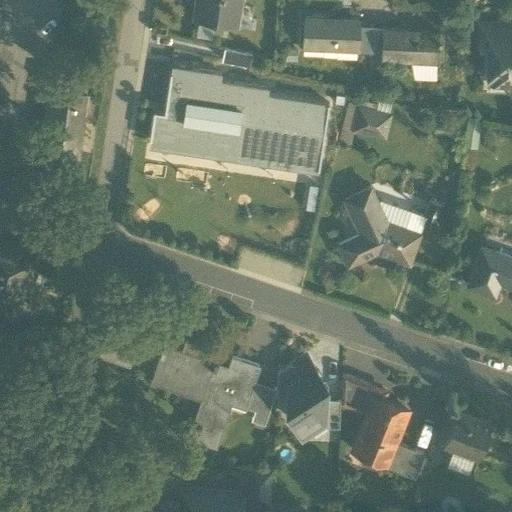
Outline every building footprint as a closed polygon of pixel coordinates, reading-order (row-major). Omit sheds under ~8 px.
[(239,0),(196,0),(194,15),(227,20),(230,5),(238,6),(239,0)] [(357,47),(358,47),(359,23),(359,19),(328,18),(328,16),(304,15),(303,44),(357,47)] [(477,35),(489,35),(489,34),(508,35),(508,20),(478,19),(477,35)] [(357,50),(370,50),(371,24),(359,23),(358,47),(357,47),(357,50)] [(384,25),(371,24),(370,50),(382,51),(383,27),(384,25)] [(410,58),(436,59),(438,31),(407,30),(407,28),(383,27),(382,51),(381,56),(410,58)] [(511,34),(508,35),(489,34),(489,35),(489,41),(488,71),(505,71),(504,78),(504,79),(509,84),(511,83),(511,34)] [(221,58),(249,64),(251,52),(224,46),(221,58)] [(436,76),(436,59),(410,58),(409,75),(436,76)] [(171,62),(170,70),(189,73),(190,66),(171,62)] [(152,109),(149,137),(163,140),(163,144),(233,155),(233,150),(270,156),(269,160),(318,168),(328,101),(267,92),(268,85),(220,78),(221,71),(190,66),(189,73),(170,70),(169,70),(163,111),(152,109)] [(39,153),(75,158),(84,92),(70,90),(71,81),(59,79),(58,89),(48,88),(39,153)] [(377,109),(389,113),(393,102),(378,97),(376,104),(379,105),(377,109)] [(354,129),(361,104),(348,100),(341,127),(353,130),(354,130),(354,129)] [(354,129),(383,137),(389,113),(377,109),(379,105),(376,104),(362,100),(361,104),(354,129)] [(480,116),(467,115),(463,145),(475,146),(476,147),(480,116)] [(436,120),(433,131),(450,135),(453,124),(436,120)] [(353,130),(341,127),(338,139),(349,142),(353,130)] [(149,137),(148,144),(317,170),(318,168),(269,160),(270,156),(233,150),(233,155),(163,144),(163,140),(149,137)] [(475,146),(463,145),(461,161),(473,162),(475,146)] [(200,189),(201,170),(180,168),(179,187),(200,189)] [(309,183),(305,207),(314,209),(317,184),(309,183)] [(346,196),(362,231),(387,219),(379,200),(371,184),(346,196)] [(404,225),(411,207),(380,196),(379,200),(387,219),(404,225)] [(424,219),(435,224),(444,202),(430,197),(424,212),(422,218),(424,219)] [(404,225),(387,219),(362,231),(339,241),(348,261),(378,247),(409,259),(424,219),(422,218),(424,212),(411,207),(404,225)] [(505,281),(511,283),(511,256),(482,245),(469,283),(488,290),(493,274),(506,279),(505,281)] [(57,256),(41,251),(35,271),(51,275),(57,256)] [(0,316),(15,322),(23,299),(17,297),(29,265),(0,255),(0,316)] [(88,315),(101,316),(104,287),(89,286),(88,315)] [(114,290),(104,287),(101,316),(110,319),(99,352),(128,362),(144,314),(110,302),(114,290)] [(192,437),(215,444),(228,406),(242,410),(244,405),(253,379),(258,364),(232,355),(228,365),(226,371),(215,367),(217,361),(215,361),(218,350),(185,339),(182,349),(164,343),(152,380),(171,387),(173,380),(207,392),(205,398),(192,437)] [(305,351),(290,361),(299,374),(307,369),(313,364),(305,351)] [(228,365),(217,361),(215,367),(226,371),(228,365)] [(276,394),(288,394),(289,381),(299,374),(290,361),(277,369),(276,394)] [(313,364),(307,369),(299,374),(289,381),(288,394),(288,407),(291,412),(301,427),(308,423),(315,418),(322,418),(323,418),(324,398),(324,397),(324,382),(313,364)] [(340,401),(362,410),(369,393),(372,384),(341,371),(340,398),(340,401)] [(263,383),(253,379),(244,405),(254,408),(263,383)] [(171,387),(205,398),(207,392),(173,380),(171,387)] [(251,418),(264,423),(276,387),(263,383),(254,408),(251,418)] [(387,457),(389,458),(396,440),(408,410),(369,393),(362,410),(366,411),(351,448),(352,448),(354,444),(387,457)] [(340,398),(324,397),(324,398),(323,418),(322,418),(325,424),(326,425),(339,425),(340,401),(340,398)] [(443,442),(456,408),(449,405),(437,440),(443,442)] [(474,453),(478,455),(491,421),(456,408),(443,442),(453,445),(474,453)] [(315,418),(308,423),(314,432),(325,424),(322,418),(315,418)] [(384,464),(403,472),(413,447),(396,440),(389,458),(387,457),(385,462),(384,464)] [(354,444),(352,448),(385,462),(387,457),(354,444)] [(474,453),(453,445),(446,464),(468,472),(474,453)] [(425,452),(413,447),(403,472),(415,477),(425,452)] [(245,503),(269,505),(271,469),(247,467),(245,503)] [(238,511),(240,496),(183,492),(181,511),(238,511)]
